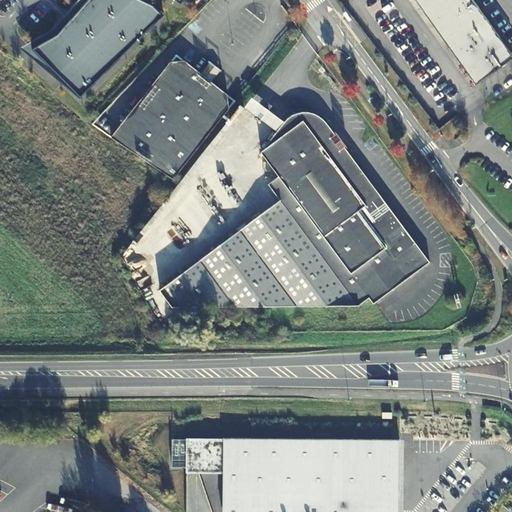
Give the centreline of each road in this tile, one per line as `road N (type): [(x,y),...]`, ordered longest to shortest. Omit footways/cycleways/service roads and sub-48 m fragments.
road 1 (primary): [(511,343),(464,354),(229,371)]
road 2 (primary): [(229,371),(466,381),(511,391)]
road 3 (tertiary): [(319,0),(459,191)]
road 4 (primary): [(229,371),(0,374)]
